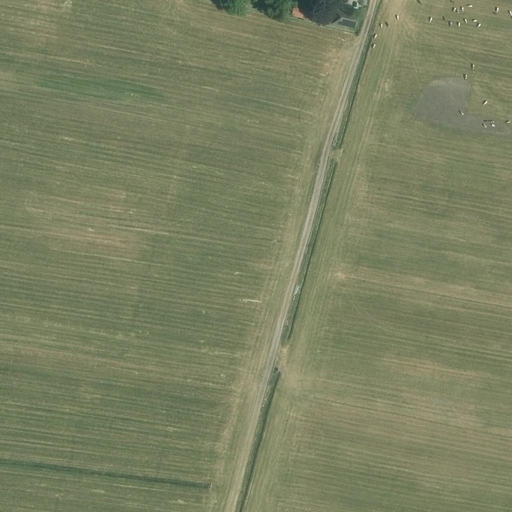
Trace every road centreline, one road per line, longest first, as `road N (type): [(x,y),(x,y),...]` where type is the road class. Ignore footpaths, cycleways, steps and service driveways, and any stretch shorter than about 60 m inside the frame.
road 1 (track): [(374,0),(232,511)]
road 2 (track): [(269,382),(511,422)]
